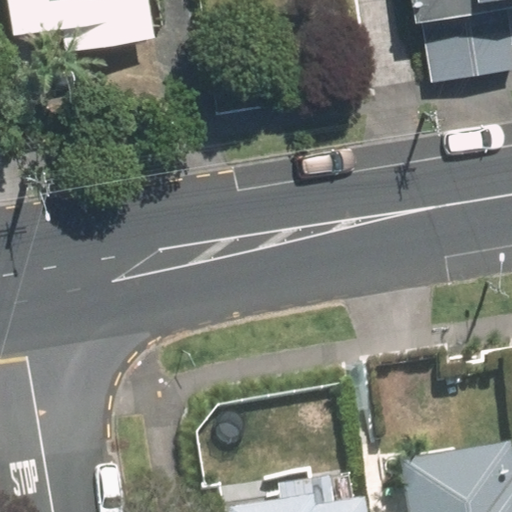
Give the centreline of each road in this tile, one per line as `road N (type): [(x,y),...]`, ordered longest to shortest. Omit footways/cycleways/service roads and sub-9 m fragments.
road 1 (secondary): [(511,202),(11,288)]
road 2 (residential): [(11,288),(51,511)]
